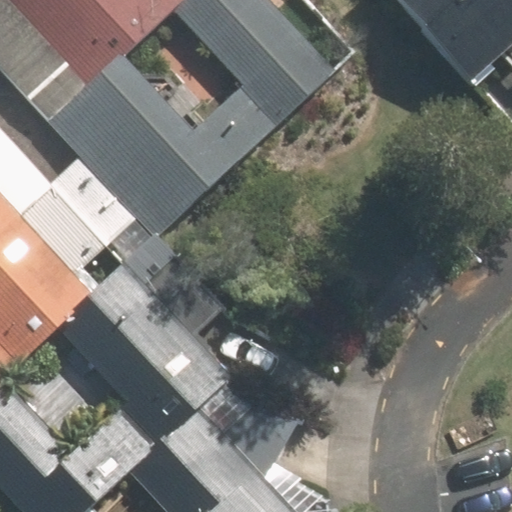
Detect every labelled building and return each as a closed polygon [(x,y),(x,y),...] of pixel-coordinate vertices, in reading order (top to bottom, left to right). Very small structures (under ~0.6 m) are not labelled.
[(7,0),(86,87),(118,57),(170,11),(182,0),(7,0)] [(52,117),(159,236),(333,82),(259,0),(182,0),(170,11),(243,94),(192,139),(118,57),(86,87),(52,117)] [(511,0),(389,0),(472,91),(507,59),(511,54),(511,0)] [(0,381),(5,377),(57,328),(91,297),(0,200),(0,381)] [(0,381),(0,491),(19,511),(84,511),(128,473),(199,409),(229,382),(125,267),(91,297),(57,328),(126,404),(73,452),(5,377),(0,381)] [(291,511),(199,409),(128,473),(163,511),(291,511)]
